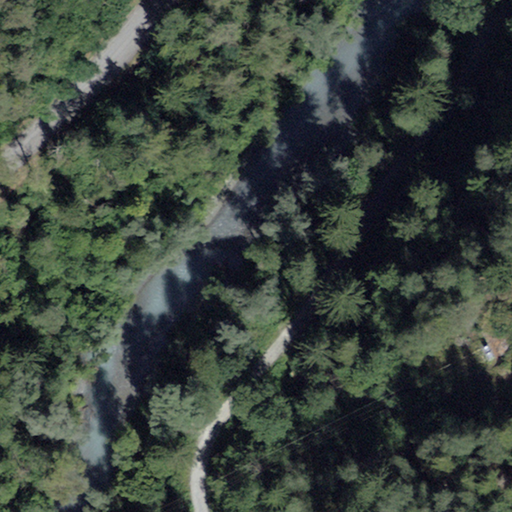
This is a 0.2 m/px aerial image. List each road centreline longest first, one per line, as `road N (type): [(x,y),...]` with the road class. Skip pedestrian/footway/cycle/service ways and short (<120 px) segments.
road 1 (track): [(511,1),(341,259),(216,420),(199,458),(202,511)]
road 2 (unclassified): [(0,171),(161,0)]
